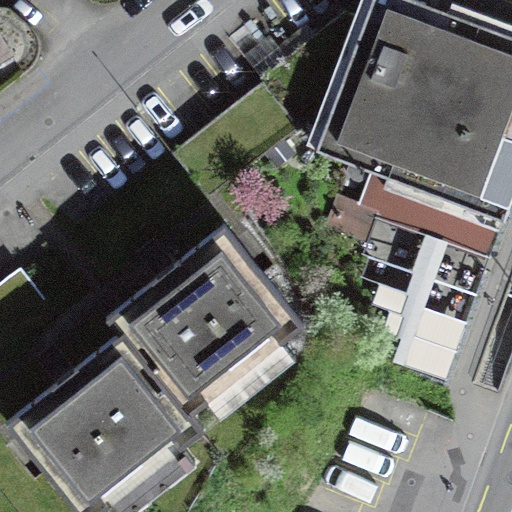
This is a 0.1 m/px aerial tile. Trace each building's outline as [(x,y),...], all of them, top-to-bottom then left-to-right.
[(297,128),(313,148),(500,212),(511,181),(511,32),(418,0),(353,0),(259,80),(297,128)] [(259,80),(214,115),(251,163),(297,128),(259,80)] [(214,115),(172,148),(207,196),(251,163),(214,115)] [(113,312),(125,327),(188,406),(300,317),(226,224),(113,312)] [(19,267),(0,280),(0,351),(53,314),(19,267)] [(97,511),(205,427),(188,406),(125,327),(7,420),(79,511),(97,511)]
